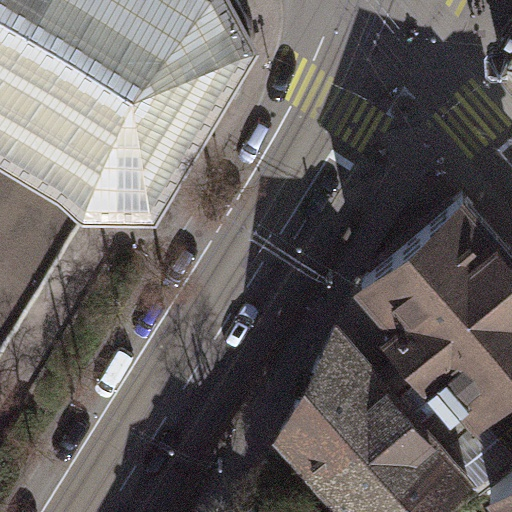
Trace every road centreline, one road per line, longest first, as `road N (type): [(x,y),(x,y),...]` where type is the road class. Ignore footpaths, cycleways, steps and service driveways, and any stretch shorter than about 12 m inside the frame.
road 1 (primary): [(312,0),(251,150),(26,511)]
road 2 (primary): [(112,511),(399,53)]
road 3 (tertiary): [(399,53),(511,166)]
